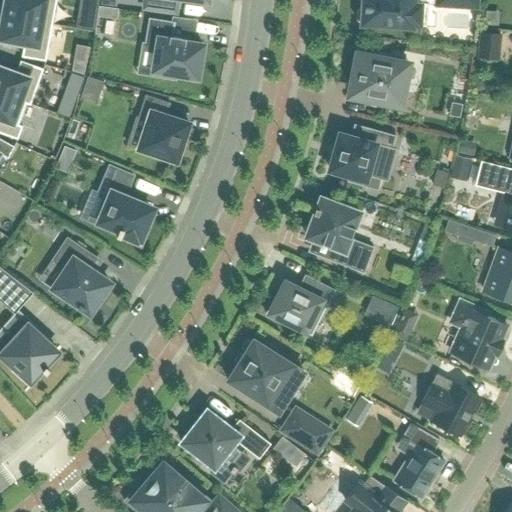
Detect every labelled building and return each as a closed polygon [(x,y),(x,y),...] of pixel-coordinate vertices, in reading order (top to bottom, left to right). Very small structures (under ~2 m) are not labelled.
[(3,0),(1,14),(51,23),(55,0),(3,0)] [(175,11),(176,0),(203,0),(208,1),(208,0),(145,0),(145,4),(158,6),(158,8),(175,11)] [(356,10),(356,19),(360,22),(360,23),(412,26),(413,0),(435,0),(435,4),(477,7),(476,0),(361,0),(361,7),(356,10)] [(45,60),(51,23),(1,14),(0,21),(0,39),(23,43),(21,56),(45,60)] [(175,79),(176,73),(196,77),(202,44),(184,41),(185,37),(172,35),(174,21),(148,17),(143,43),(156,45),(152,69),(156,70),(155,76),(175,79)] [(479,30),(477,55),(498,58),(501,32),(479,30)] [(357,84),(354,83),(350,99),(375,106),(376,101),(400,105),(403,92),(400,91),(406,61),(390,58),(390,54),(373,51),(372,54),(356,51),(351,77),(358,79),(357,84)] [(0,65),(0,92),(25,102),(29,104),(42,68),(19,60),(15,71),(0,65)] [(25,102),(0,92),(0,132),(17,138),(21,125),(17,124),(25,102)] [(146,119),(137,148),(175,160),(188,122),(165,114),(169,102),(144,94),(137,116),(146,119)] [(462,103),(451,101),(448,115),(459,117),(462,103)] [(394,135),(373,129),(370,142),(339,133),(329,169),(349,174),(347,180),(363,184),(366,174),(386,179),(395,149),(391,148),(394,135)] [(0,153),(7,157),(13,146),(0,138),(0,153)] [(511,167),(480,160),(474,183),(511,193),(502,225),(511,228),(511,167)] [(135,176),(111,166),(100,194),(107,197),(96,223),(119,233),(118,235),(122,237),(123,234),(141,242),(150,221),(146,219),(151,207),(127,196),(135,176)] [(314,212),(305,235),(334,247),(330,259),(363,271),(372,247),(349,238),(359,211),(320,196),(316,207),(314,206),(312,211),(314,212)] [(456,222),(452,233),(486,244),(490,233),(456,222)] [(64,269),(52,287),(77,304),(76,305),(81,309),(82,308),(88,312),(97,299),(100,301),(111,286),(107,284),(109,282),(89,268),(96,257),(66,237),(51,260),(64,269)] [(511,252),(498,247),(482,289),(511,300),(511,252)] [(274,296),(265,313),(275,317),(276,316),(305,331),(314,313),(320,316),(333,289),(304,274),(298,287),(284,280),(276,297),(274,296)] [(450,352),(478,365),(489,370),(509,325),(486,315),(487,311),(459,299),(451,318),(463,323),(450,352)] [(406,305),(399,327),(409,330),(417,309),(406,305)] [(0,355),(1,354),(13,365),(10,369),(29,386),(44,370),(45,371),(48,367),(44,364),(56,350),(34,330),(37,327),(17,309),(13,313),(0,327),(0,355)] [(227,379),(267,405),(277,411),(290,391),(302,372),(303,371),(293,364),(283,358),(285,354),(265,341),(263,345),(252,339),(242,354),(238,351),(232,360),(237,364),(227,379)] [(432,421),(458,434),(478,395),(436,373),(421,402),(438,411),(432,421)] [(330,430),(295,407),(281,429),(316,452),(330,430)] [(258,458),(270,443),(238,418),(231,428),(206,409),(196,421),(195,420),(189,429),(190,429),(180,441),(213,467),(222,456),(225,458),(233,448),(230,446),(235,439),(258,458)] [(439,440),(410,422),(402,435),(416,443),(393,479),(421,496),(443,460),(431,452),(439,440)] [(145,511),(235,511),(218,497),(213,502),(188,480),(186,483),(162,463),(141,487),(136,484),(122,500),(136,511),(145,511)] [(354,507),(349,511),(395,511),(405,500),(369,475),(361,486),(357,483),(344,499),(354,507)] [(511,511),(511,496),(502,511),(511,511)] [(278,511),(303,511),(304,511),(288,499),(278,511)]
